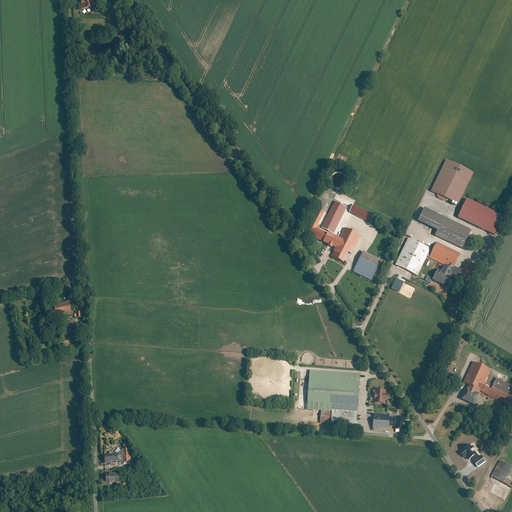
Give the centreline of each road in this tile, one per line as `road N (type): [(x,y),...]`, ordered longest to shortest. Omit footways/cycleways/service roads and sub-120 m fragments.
road 1 (unclassified): [(483,511),(123,0)]
road 2 (track): [(69,0),(92,459)]
